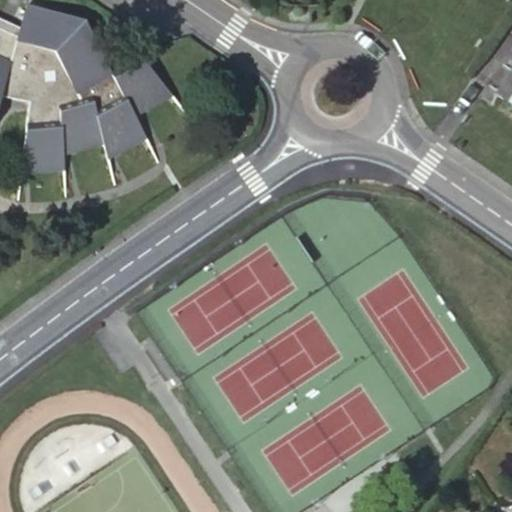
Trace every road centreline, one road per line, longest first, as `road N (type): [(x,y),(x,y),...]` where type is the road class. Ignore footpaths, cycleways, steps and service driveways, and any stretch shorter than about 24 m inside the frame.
road 1 (residential): [(0,360),(278,159),(303,132)]
road 2 (tertiary): [(372,124),(511,221)]
road 3 (tertiary): [(372,124),(382,84),(362,52),(324,44),(292,64)]
road 4 (tertiary): [(185,0),(292,64)]
